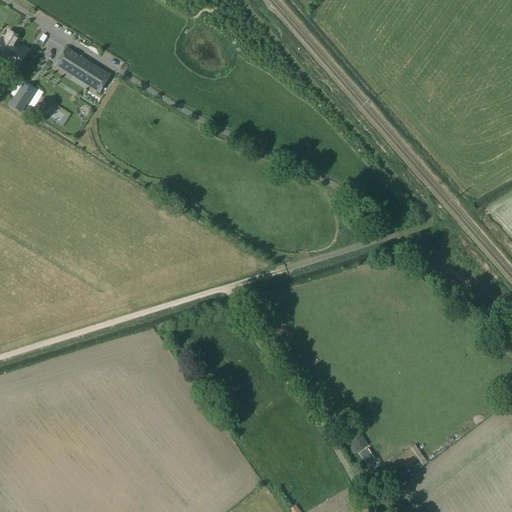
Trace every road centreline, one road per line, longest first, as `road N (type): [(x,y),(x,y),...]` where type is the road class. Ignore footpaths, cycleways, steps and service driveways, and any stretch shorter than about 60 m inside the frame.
road 1 (track): [(367,511),(338,447),(237,312),(231,287),(380,239),(379,223),(343,193),(10,5)]
road 2 (unclassified): [(0,359),(231,287)]
road 3 (track): [(380,239),(398,240),(481,310),(511,316)]
